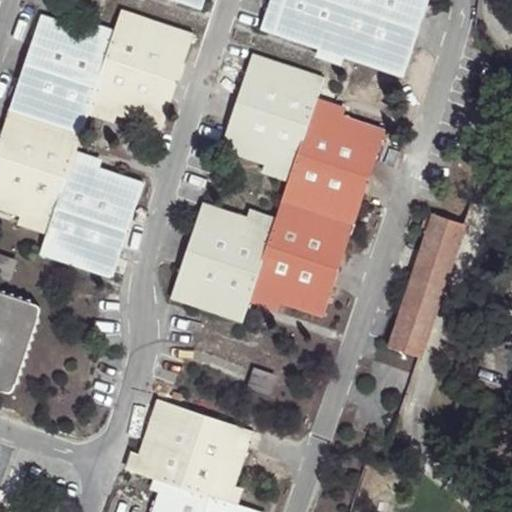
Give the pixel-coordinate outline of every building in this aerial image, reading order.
[(168,0),(201,11),(204,0),(168,0)] [(270,0),(260,30),(319,50),(345,59),(403,78),(429,0),(270,0)] [(121,12),(114,32),(110,41),(83,32),(41,18),(0,136),(0,213),(18,219),(47,228),(45,237),(37,256),(111,280),(143,185),(97,171),(71,162),(75,152),(87,118),(91,108),(116,117),(161,132),(194,35),(121,12)] [(110,41),(114,32),(86,24),(83,32),(110,41)] [(345,59),(319,50),(315,58),(342,67),(345,59)] [(271,227),(246,219),(201,203),(168,299),(240,324),(247,305),(250,295),(278,305),(321,319),(385,133),(342,118),(314,108),(317,99),(324,80),(252,55),(219,150),(264,165),(290,174),(286,183),(274,219),(271,227)] [(346,109),(317,99),(314,108),(342,118),(346,109)] [(112,127),(116,117),(91,108),(87,118),(112,127)] [(101,161),(75,152),(71,162),(97,171),(101,161)] [(261,174),(286,183),(290,174),(264,165),(261,174)] [(249,210),(246,219),(271,227),(274,219),(249,210)] [(421,359),(465,223),(434,215),(434,217),(430,231),(390,349),(421,359)] [(430,231),(434,217),(428,216),(424,229),(430,231)] [(47,228),(18,219),(15,228),(45,237),(47,228)] [(0,256),(0,279),(1,277),(9,280),(15,262),(0,256)] [(0,392),(5,394),(13,388),(38,314),(33,306),(0,294),(0,392)] [(250,295),(247,305),(275,314),(278,305),(250,295)] [(253,368),(246,385),(267,392),(273,375),(253,368)] [(139,455),(132,473),(162,482),(158,494),(151,511),(257,511),(258,511),(237,503),(228,501),(234,485),(251,431),(157,400),(139,455)] [(123,470),(132,473),(139,455),(130,453),(123,470)] [(158,494),(162,482),(153,482),(149,491),(158,494)] [(243,490),(234,485),(228,501),(237,503),(243,490)]
